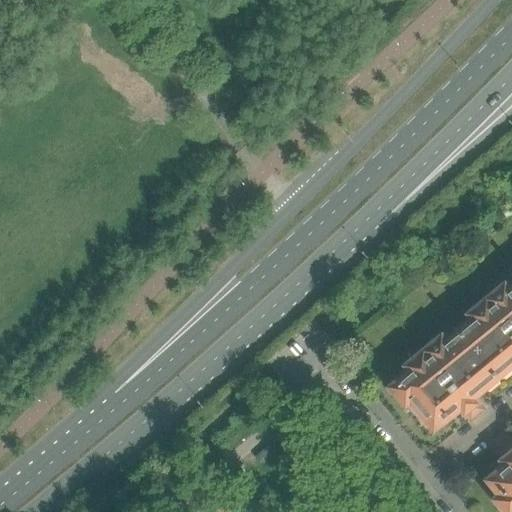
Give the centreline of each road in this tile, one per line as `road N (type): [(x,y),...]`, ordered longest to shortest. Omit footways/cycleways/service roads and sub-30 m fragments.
road 1 (primary): [(487,0),(227,271),(121,403)]
road 2 (primary): [(511,35),(285,257),(121,403)]
road 3 (primary): [(38,511),(367,218)]
road 4 (primary): [(367,218),(511,75)]
road 5 (primary): [(367,218),(511,109)]
road 6 (residential): [(405,485),(293,350)]
road 7 (primary): [(121,403),(0,504)]
road 8 (residential): [(405,485),(511,399)]
